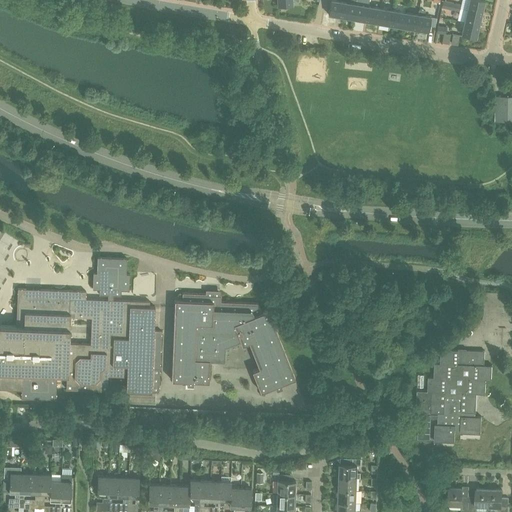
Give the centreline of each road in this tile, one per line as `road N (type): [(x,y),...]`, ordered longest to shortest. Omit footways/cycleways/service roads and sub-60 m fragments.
road 1 (tertiary): [(511,218),(287,207),(128,166),(0,108)]
road 2 (residential): [(249,20),(492,59)]
